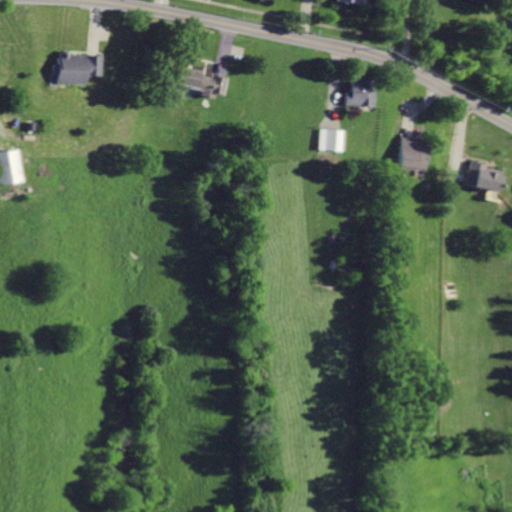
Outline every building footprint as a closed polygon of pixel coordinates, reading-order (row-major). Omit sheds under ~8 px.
[(57,52),(56,85),(85,85),(85,77),(103,77),(103,52),(57,52)] [(176,63),(171,84),(201,91),(199,98),(217,102),(218,95),(225,97),(229,79),(213,75),(212,80),(202,78),(204,70),(176,63)] [(351,77),(351,89),(344,89),(343,106),(372,108),(374,78),(351,77)] [(320,129),(318,150),(341,152),(343,131),(320,129)] [(399,136),(397,167),(425,169),(427,145),(421,144),(421,141),(416,140),(416,137),(399,136)] [(0,150),(0,184),(18,182),(14,148),(12,149),(0,150)] [(472,159),(466,186),(498,193),(502,174),(484,171),(486,162),(472,159)]
